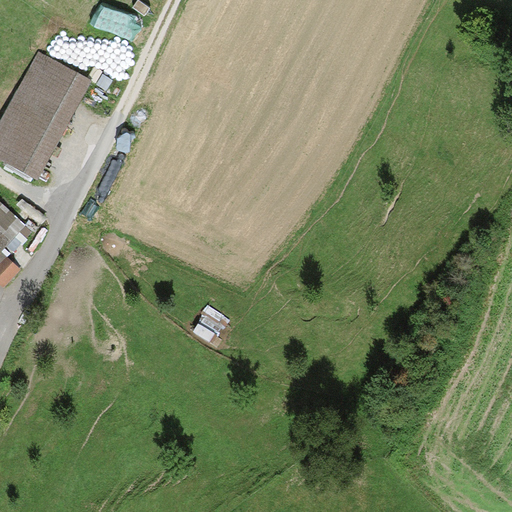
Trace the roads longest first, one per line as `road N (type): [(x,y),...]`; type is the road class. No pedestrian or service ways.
road 1 (residential): [(125,110),(0,353)]
road 2 (track): [(125,110),(176,0)]
